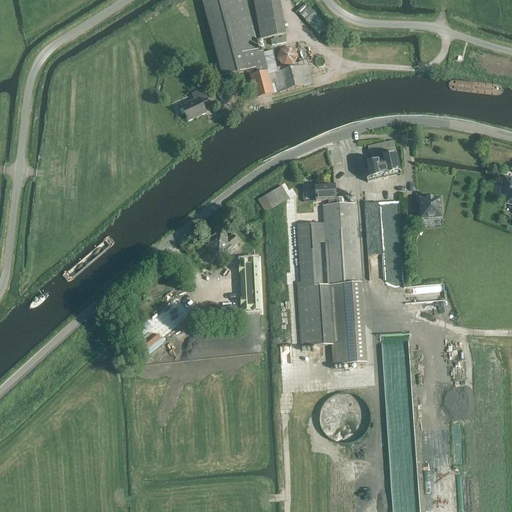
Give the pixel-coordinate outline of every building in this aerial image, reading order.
[(260,53),(245,0),(202,0),(223,78),(249,71),(256,99),(312,85),(308,65),(281,72),(275,49),(260,53)] [(254,0),(261,40),(285,35),(278,0),(254,0)] [(298,13),(319,36),(327,29),(324,25),(306,5),(298,13)] [(280,47),(279,64),(296,65),(296,48),(280,47)] [(188,121),(206,113),(202,104),(209,101),(203,89),(192,95),(195,101),(182,107),(188,121)] [(384,156),(396,153),(394,142),(368,147),(370,159),(384,156)] [(400,172),(396,153),(384,156),(385,159),(363,164),(367,179),(400,172)] [(511,179),(505,179),(503,190),(511,192),(509,205),(511,205),(511,179)] [(316,202),(329,201),(329,206),(323,206),(324,224),(298,226),(301,283),(298,284),(303,348),(332,346),(328,286),(361,284),(356,204),(348,205),(347,198),(336,199),(335,186),(315,187),(316,202)] [(266,214),(290,200),(283,187),(258,201),(266,214)] [(421,219),(443,218),(441,198),(419,199),(421,219)] [(380,202),(366,203),(369,272),(383,272),(380,202)] [(229,239),(221,230),(204,244),(215,257),(219,254),(222,258),(239,244),(233,236),(229,239)] [(254,257),(239,258),(239,263),(238,263),(238,271),(239,271),(241,296),(240,296),(240,304),(242,304),(242,308),(260,307),(256,253),(254,253),(254,257)] [(361,287),(331,288),(335,366),(366,366),(361,287)] [(206,326),(238,323),(237,308),(205,311),(206,326)]
